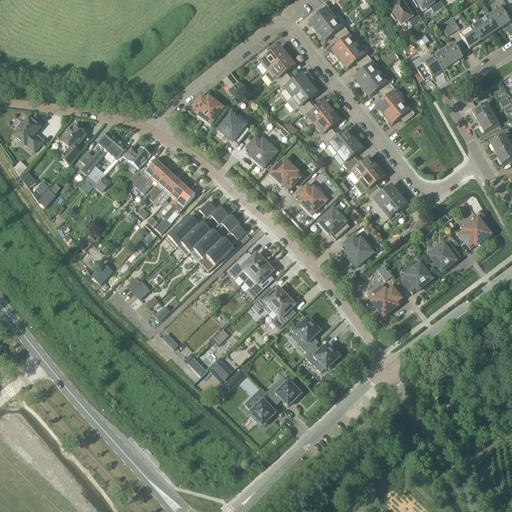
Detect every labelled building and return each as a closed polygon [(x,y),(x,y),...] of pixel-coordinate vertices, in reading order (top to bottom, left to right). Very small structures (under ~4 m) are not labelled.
[(432,14),(443,7),(438,0),(412,0),(414,2),(412,3),(417,10),(419,9),(422,14),(429,9),(432,14)] [(411,28),(421,21),(413,9),(407,12),(401,3),(396,6),(394,4),(388,8),(390,10),(389,10),(392,16),(390,17),(395,24),(397,23),(400,28),(408,23),(411,28)] [(315,35),(334,21),(337,18),(329,8),(328,9),(324,5),(314,13),(317,18),(309,25),(312,28),(310,29),(315,35)] [(474,14),(470,8),(466,11),(469,17),(474,14)] [(456,14),(453,9),(447,12),(451,17),(456,14)] [(490,17),(499,31),(510,24),(509,24),(511,21),(511,19),(509,14),(505,17),(500,10),(490,17)] [(334,21),(315,35),(320,42),(321,40),(324,44),(333,37),(336,42),(347,33),(343,28),(345,26),(338,17),(337,18),(334,21)] [(480,23),(489,37),(499,31),(490,17),(480,23)] [(446,24),(453,35),(459,31),(452,20),(446,24)] [(470,29),(480,44),(489,37),(480,23),(470,29)] [(453,35),(446,24),(440,28),(447,39),(453,35)] [(480,44),(470,29),(459,36),(469,51),(480,44)] [(338,63),(356,49),(361,45),(353,35),(350,37),(347,33),(336,42),(340,46),(331,53),(334,56),(333,57),(338,63)] [(420,42),(412,47),(417,56),(426,50),(420,42)] [(443,52),(452,66),(462,60),(453,45),(443,52)] [(261,79),(288,58),(283,52),(281,53),(278,49),(270,56),(266,51),(256,60),(267,74),(261,79)] [(356,49),(338,63),(343,69),(344,68),(347,72),(355,65),(359,69),(369,61),(365,56),(363,58),(356,49)] [(432,59),(442,73),(452,66),(443,52),(432,59)] [(278,89),(289,80),(286,75),(294,68),(291,65),(293,64),(288,58),(261,79),(264,77),(271,87),(275,84),(278,89)] [(432,59),(415,69),(424,82),(430,78),(432,80),(442,73),(432,59)] [(360,91),(381,74),(378,76),(371,67),(373,66),(369,61),(359,69),(362,73),(354,80),(357,84),(355,85),(360,91)] [(381,74),(360,91),(365,97),(366,96),(369,99),(378,93),(381,97),(392,88),(388,84),(386,85),(378,77),(382,74),(381,74)] [(225,79),(233,89),(238,85),(230,75),(225,79)] [(289,80),(278,89),(282,93),(284,92),(291,100),(310,85),(305,79),(304,80),(301,77),(293,84),(289,80)] [(233,89),(225,79),(221,83),(228,92),(233,89)] [(301,116),(312,107),(308,103),(317,96),(314,92),(315,91),(310,85),(291,100),(283,107),(283,108),(286,105),(294,115),(297,112),(301,116)] [(382,119),(404,102),(404,101),(401,104),(393,95),(396,93),(392,88),(381,97),(385,101),(376,108),(379,112),(378,113),(382,119)] [(206,103),(201,100),(198,102),(189,109),(192,111),(191,112),(202,121),(202,122),(202,123),(203,123),(209,128),(222,111),(208,100),(206,103)] [(404,102),(382,119),(387,125),(389,124),(391,127),(400,121),(404,125),(414,117),(410,111),(408,113),(401,104),(404,102)] [(509,102),(501,107),(503,111),(511,106),(509,102)] [(312,107),(301,116),(305,121),(307,119),(314,128),(333,113),(328,107),(326,108),(323,105),(315,111),(312,107)] [(478,125),(493,116),(487,106),(472,114),(478,125)] [(511,108),(511,106),(503,111),(505,114),(511,110),(511,108)] [(323,143),(334,135),(330,131),(339,124),(336,120),(337,119),(333,113),(314,128),(311,131),(314,129),(321,137),(319,139),(323,143)] [(493,116),(478,125),(484,135),(499,127),(493,116)] [(239,118),(235,122),(230,118),(217,134),(224,139),(224,140),(225,140),(226,139),(237,148),(249,133),(244,129),(247,125),(239,118)] [(18,132),(13,138),(24,148),(25,147),(34,155),(42,145),(34,137),(40,130),(28,120),(23,126),(21,125),(16,131),(18,132)] [(293,129),(289,125),(285,129),(289,133),(293,129)] [(73,126),(58,142),(65,148),(65,149),(65,152),(66,153),(59,160),(69,169),(81,155),(75,150),(87,137),(73,126)] [(511,146),(511,141),(506,131),(493,138),(496,142),(490,146),(495,156),(510,148),(511,146)] [(334,135),(323,143),(327,149),(329,147),(336,156),(355,141),(350,135),(349,136),(346,132),(337,139),(334,135)] [(86,154),(80,162),(85,167),(81,173),(86,178),(106,154),(117,143),(116,141),(116,140),(113,138),(112,138),(108,135),(98,147),(101,149),(92,160),(86,154)] [(270,151),(272,149),(265,142),(262,145),(257,140),(245,155),(255,164),(255,165),(255,166),(262,172),(275,156),(270,151)] [(345,171),(356,163),(353,159),(361,152),(363,151),(360,147),(355,141),(336,156),(333,158),(334,159),(337,156),(344,165),(342,167),(345,171)] [(117,143),(106,154),(115,162),(117,161),(118,162),(119,161),(119,162),(120,163),(120,162),(123,159),(126,155),(124,153),(126,150),(122,147),(122,146),(120,144),(119,144),(117,143)] [(511,151),(510,148),(495,156),(501,167),(511,161),(511,151)] [(126,155),(123,159),(138,171),(149,158),(140,150),(137,154),(132,149),(126,155)] [(356,163),(345,171),(350,177),(352,175),(359,184),(351,190),(377,169),(372,163),(371,164),(368,160),(360,167),(356,163)] [(140,193),(162,169),(155,162),(140,179),(139,180),(133,187),(140,193)] [(284,163),(272,175),(269,178),(275,184),(276,184),(277,184),(288,194),(301,180),(284,163)] [(25,170),(19,165),(14,171),(19,178),(25,170)] [(104,177),(97,171),(100,167),(98,165),(84,181),(87,184),(81,191),(86,195),(92,188),(94,189),(103,179),(104,177)] [(162,169),(140,193),(143,196),(148,191),(148,190),(154,184),(157,187),(169,175),(162,169)] [(368,199),(379,191),(375,186),(384,180),(381,176),(382,175),(377,169),(351,190),(351,191),(354,188),(362,198),(365,195),(368,199)] [(27,175),(19,180),(22,185),(30,180),(27,175)] [(150,200),(153,203),(154,204),(175,180),(169,175),(157,187),(150,194),(153,197),(150,200)] [(103,179),(94,189),(102,196),(111,185),(103,179)] [(170,198),(181,186),(175,180),(154,204),(153,203),(152,204),(156,207),(158,204),(162,207),(170,198)] [(42,184),(32,197),(37,204),(49,190),(42,184)] [(172,210),(188,192),(181,186),(170,198),(173,201),(168,206),(172,210)] [(49,193),(38,206),(45,212),(56,199),(54,198),(60,191),(55,187),(49,194),(49,193)] [(295,201),(305,211),(304,211),(304,212),(304,213),(310,219),(325,205),(321,200),(323,197),(323,196),(323,195),(318,190),(317,189),(316,190),(313,192),(308,187),(295,201)] [(379,191),(368,199),(372,204),(369,206),(376,216),(373,218),(400,197),(395,191),(393,192),(390,188),(382,195),(379,191)] [(188,192),(172,210),(173,211),(154,231),(160,237),(170,226),(166,222),(175,212),(178,215),(194,197),(188,192)] [(400,197),(373,218),(376,216),(384,225),(387,223),(391,227),(402,219),(398,214),(406,207),(403,204),(405,203),(400,197)] [(189,218),(165,241),(175,251),(215,211),(208,204),(199,213),(203,218),(196,226),(189,218)] [(215,211),(175,251),(177,250),(186,259),(228,217),(219,208),(215,211)] [(333,212),(318,225),(317,226),(322,232),(323,233),(324,233),(325,233),(334,243),(349,230),(333,212)] [(144,214),(140,219),(144,222),(148,218),(144,214)] [(228,217),(186,259),(190,256),(198,265),(238,225),(230,216),(228,218),(228,217)] [(357,218),(353,222),(359,228),(363,224),(357,218)] [(153,230),(156,226),(150,220),(146,224),(153,230)] [(446,220),(441,225),(445,230),(451,226),(446,220)] [(470,252),(481,243),(482,244),(483,244),(484,243),(490,239),(477,222),(458,236),(470,252)] [(238,225),(198,265),(208,275),(233,251),(226,244),(232,238),(237,243),(245,235),(238,228),(240,226),(238,225)] [(142,230),(138,235),(144,240),(148,235),(142,230)] [(143,243),(147,248),(155,239),(151,235),(143,243)] [(94,244),(88,238),(78,248),(84,254),(94,244)] [(341,251),(350,262),(349,262),(349,263),(349,264),(350,264),(355,271),(371,257),(367,252),(369,250),(363,242),(360,244),(356,238),(341,251)] [(442,275),(448,270),(449,270),(449,269),(449,268),(448,268),(460,259),(448,244),(443,248),(441,246),(436,249),(438,252),(429,259),(442,275)] [(92,248),(85,256),(97,266),(103,259),(92,248)] [(243,285),(266,263),(265,262),(264,261),(263,260),(262,260),(260,259),(259,260),(256,256),(252,260),(248,256),(228,275),(234,281),(238,279),(243,285)] [(266,263),(243,285),(250,291),(247,295),(253,300),(272,281),(268,277),(272,273),(269,270),(270,269),(269,268),(269,267),(269,266),(268,265),(268,264),(267,264),(266,263)] [(112,274),(102,265),(90,279),(100,288),(112,274)] [(411,296),(423,288),(424,288),(425,288),(432,283),(419,266),(400,281),(411,296)] [(385,284),(390,279),(382,269),(377,273),(385,284)] [(135,280),(127,289),(131,293),(139,285),(135,280)] [(131,293),(137,300),(148,290),(141,283),(139,285),(131,293)] [(383,320),(390,315),(390,314),(390,313),(390,312),(401,304),(390,289),(371,303),(383,320)] [(266,308),(271,313),(288,297),(287,296),(286,295),(285,295),(283,294),(281,293),(280,294),(277,290),(273,294),(269,290),(253,305),(259,312),(266,308)] [(289,298),(288,297),(271,313),(276,318),(271,324),(278,331),(294,316),(290,311),(294,307),(291,304),(291,303),(291,302),(290,301),(290,300),(289,299),(289,298)] [(153,299),(145,308),(149,312),(158,304),(153,299)] [(164,309),(154,318),(159,323),(169,314),(164,309)] [(297,347),(306,356),(313,350),(314,350),(318,346),(318,345),(316,347),(311,342),(320,334),(315,329),(316,328),(310,321),(309,323),(307,321),(303,326),(301,324),(295,331),(296,332),(294,333),(295,335),(291,339),(298,347),(297,347)] [(222,333),(214,341),(219,347),(228,339),(222,333)] [(166,336),(161,341),(173,353),(178,348),(166,336)] [(318,355),(314,350),(313,350),(306,356),(303,359),(312,368),(313,367),(320,375),(325,371),(326,372),(327,370),(329,372),(335,365),(334,364),(339,359),(337,358),(338,357),(332,350),(331,351),(326,347),(318,355)] [(193,361),(187,367),(200,381),(206,375),(193,361)] [(226,371),(220,377),(225,382),(232,376),(226,371)] [(241,372),(232,381),(237,386),(246,378),(241,372)] [(274,387),(265,395),(265,396),(271,403),(275,408),(276,407),(274,405),(279,401),(287,409),(292,404),(293,406),(300,399),(298,398),(300,397),(296,392),(297,391),(291,384),(289,385),(288,384),(287,385),(282,380),(275,388),(274,387)] [(266,407),(271,403),(265,396),(265,395),(262,393),(253,401),(254,402),(246,409),(251,414),(249,415),(251,417),(250,418),(256,425),(257,423),(262,428),(263,426),(265,428),(271,421),(270,420),(275,416),(266,407)] [(317,401),(302,415),(307,420),(321,406),(317,401)]
